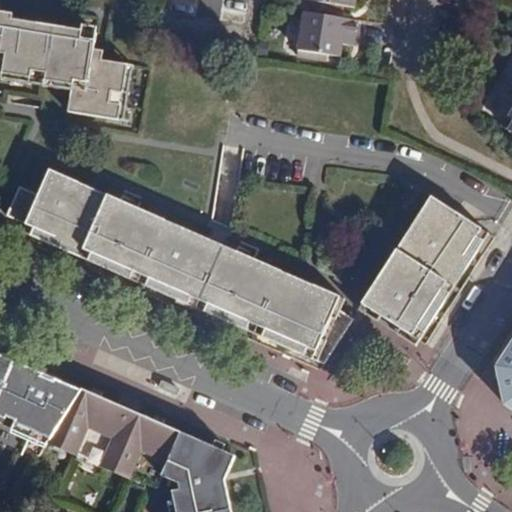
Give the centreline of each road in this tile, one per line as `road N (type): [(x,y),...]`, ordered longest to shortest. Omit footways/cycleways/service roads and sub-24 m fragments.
road 1 (tertiary): [(0,287),(352,444)]
road 2 (tertiary): [(424,420),(511,277)]
